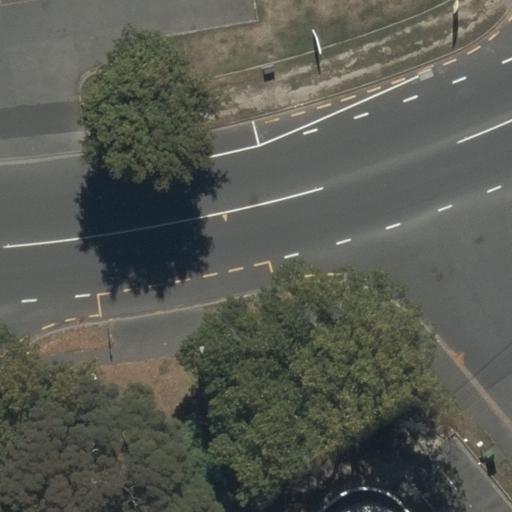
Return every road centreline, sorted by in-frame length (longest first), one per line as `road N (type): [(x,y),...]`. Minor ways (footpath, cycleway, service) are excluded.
road 1 (secondary): [(0,259),(245,215),(449,150)]
road 2 (unclassified): [(449,150),(474,225),(511,298)]
